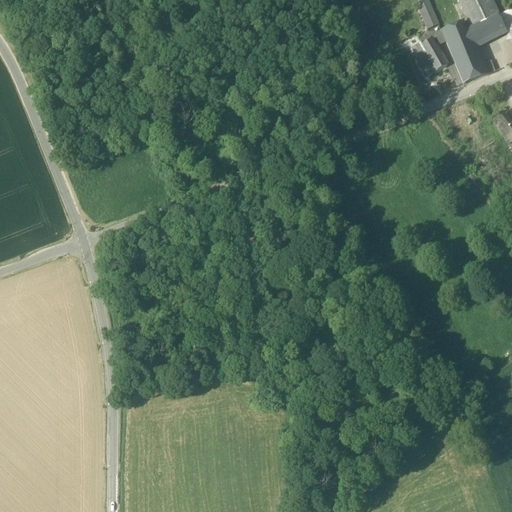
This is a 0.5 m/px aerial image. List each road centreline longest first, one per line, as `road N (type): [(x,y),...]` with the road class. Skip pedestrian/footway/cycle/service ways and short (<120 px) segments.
road 1 (unclassified): [(84,242),(511,79)]
road 2 (tertiary): [(112,511),(113,402),(84,242)]
road 3 (tertiary): [(84,242),(0,43)]
